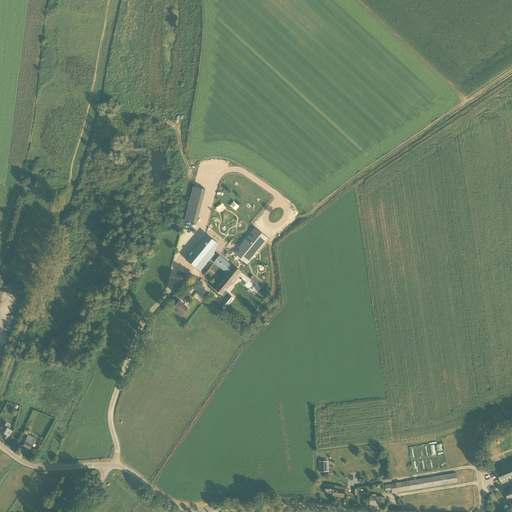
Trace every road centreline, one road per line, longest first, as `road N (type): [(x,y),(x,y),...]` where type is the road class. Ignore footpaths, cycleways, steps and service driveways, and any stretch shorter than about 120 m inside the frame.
road 1 (track): [(109,0),(70,181),(48,188),(39,209),(43,246),(0,383)]
road 2 (track): [(167,294),(179,257),(202,227),(225,245),(236,246),(255,225),(273,237),(467,102)]
road 3 (unclassified): [(345,511),(298,505),(188,509),(115,465)]
road 4 (unclassified): [(115,465),(109,415),(142,324),(167,294)]
road 5 (track): [(356,0),(467,102)]
road 6 (unclassified): [(115,465),(41,468),(0,445)]
road 7 (unclassified): [(481,511),(478,438),(485,424),(511,411)]
